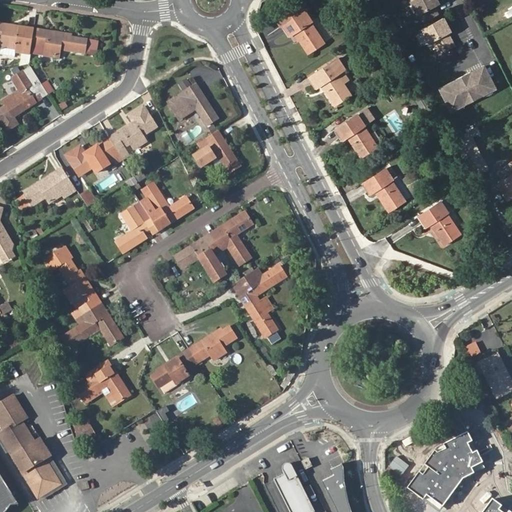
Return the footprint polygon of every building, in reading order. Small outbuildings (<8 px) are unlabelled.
[(304,0),(297,0),(275,15),(281,25),(284,23),(292,35),(295,32),(299,30),(303,36),(299,38),(309,52),(324,42),(311,21),(314,19),(307,8),(309,7),(304,0)] [(410,0),(418,13),(419,13),(423,21),(438,13),(434,5),(438,3),(436,0),(410,0)] [(450,31),(442,17),(422,27),(429,41),(433,39),(437,47),(452,40),(448,32),(450,31)] [(284,23),(281,25),(289,36),(292,35),(284,23)] [(0,40),(2,40),(1,47),(15,49),(15,52),(30,55),(31,47),(34,29),(0,24),(0,40)] [(71,35),(34,29),(31,47),(38,49),(39,45),(46,46),(45,54),(59,56),(60,48),(84,52),(86,40),(71,38),(71,35)] [(452,40),(437,47),(440,53),(455,45),(452,40)] [(1,47),(0,51),(0,54),(14,57),(15,52),(15,49),(1,47)] [(28,65),(30,56),(20,54),(19,64),(28,65)] [(331,62),(338,73),(341,71),(333,60),(331,62)] [(310,75),(318,86),(322,83),(325,81),(329,88),(326,90),(335,104),(351,94),(337,73),(338,73),(331,62),(310,75)] [(454,80),(440,87),(451,108),(455,106),(463,103),(483,92),(491,89),(495,87),(484,65),(470,72),(473,77),(468,80),(467,79),(462,82),(462,83),(457,85),(454,80)] [(470,71),(454,79),(454,80),(457,85),(462,83),(462,82),(467,79),(468,80),(473,77),(470,72),(470,71)] [(0,109),(0,117),(8,130),(18,124),(14,117),(48,95),(41,84),(34,88),(24,72),(13,78),(24,95),(20,97),(16,92),(2,101),(5,107),(0,109)] [(315,88),(318,86),(310,75),(308,77),(315,88)] [(196,84),(167,101),(172,109),(179,119),(196,109),(207,126),(218,119),(203,95),(196,99),(194,95),(200,91),(196,84)] [(46,97),(39,102),(51,118),(58,113),(46,97)] [(134,123),(110,138),(120,154),(126,150),(125,147),(130,143),(134,149),(147,141),(143,135),(157,126),(143,106),(129,115),(134,123)] [(357,113),(365,125),(367,123),(360,112),(357,113)] [(337,127),(344,138),(348,136),(352,133),(356,139),(353,142),(362,156),(377,146),(364,126),(365,125),(357,113),(337,127)] [(342,140),(344,138),(337,127),(334,129),(342,140)] [(221,136),(217,130),(200,141),(205,149),(194,156),(201,166),(218,156),(229,173),(240,166),(225,143),(219,147),(215,141),(221,136)] [(457,144),(473,175),(487,168),(471,137),(457,144)] [(120,154),(110,138),(78,159),(79,161),(72,165),(79,176),(94,167),(98,173),(109,165),(106,159),(111,155),(113,158),(120,154)] [(511,152),(507,156),(511,162),(511,176),(499,184),(508,200),(511,197),(511,152)] [(385,168),(392,179),(395,177),(388,166),(385,168)] [(73,184),(63,168),(30,189),(31,191),(25,195),(32,205),(46,197),(50,202),(63,194),(59,188),(65,185),(66,187),(73,184)] [(364,182),(372,192),(376,190),(379,187),(384,194),(380,196),(389,210),(405,200),(391,180),(392,179),(385,168),(364,182)] [(369,194),(372,192),(364,182),(362,183),(369,194)] [(79,195),(86,208),(97,202),(90,189),(79,195)] [(149,216),(158,230),(164,227),(160,220),(166,215),(171,222),(194,207),(187,195),(169,207),(159,190),(140,202),(149,216)] [(441,200),(448,211),(450,210),(443,198),(441,200)] [(419,214),(427,225),(435,220),(439,227),(435,229),(445,243),(460,233),(447,212),(448,211),(441,200),(419,214)] [(0,255),(1,256),(12,250),(13,245),(9,239),(10,238),(0,221),(0,217),(3,208),(0,207),(0,255)] [(153,234),(158,230),(149,216),(142,220),(133,207),(123,214),(134,230),(116,241),(124,253),(147,237),(143,231),(148,227),(153,234)] [(216,231),(211,234),(221,251),(228,246),(240,265),(251,258),(236,234),(253,223),(246,212),(222,227),(226,233),(220,237),(216,231)] [(424,227),(427,225),(419,214),(417,216),(424,227)] [(160,220),(164,227),(171,222),(166,215),(160,220)] [(221,251),(211,234),(205,238),(208,244),(203,248),(199,242),(175,257),(182,268),(199,257),(215,282),(226,275),(213,255),(221,251)] [(89,309),(101,302),(80,271),(78,272),(70,259),(73,257),(66,247),(46,260),(53,270),(61,265),(73,285),(66,289),(75,302),(82,298),(89,309)] [(12,250),(1,256),(4,262),(15,255),(12,250)] [(253,281),(249,274),(240,280),(233,284),(236,290),(243,287),(246,292),(240,296),(254,319),(265,312),(255,296),(286,276),(278,265),(253,281)] [(7,302),(0,305),(0,310),(2,315),(11,309),(7,302)] [(105,309),(101,302),(89,309),(84,313),(89,320),(64,336),(71,347),(101,328),(113,345),(124,338),(109,315),(103,318),(100,313),(105,309)] [(221,328),(189,349),(197,362),(210,354),(214,359),(226,352),(222,346),(236,337),(230,327),(223,331),(221,328)] [(475,341),(463,347),(468,358),(481,352),(475,341)] [(197,362),(189,349),(158,370),(159,372),(153,376),(160,386),(161,385),(173,377),(177,383),(189,375),(185,370),(197,362)] [(480,363),(494,390),(502,386),(499,382),(509,377),(497,354),(480,363)] [(111,365),(108,359),(88,372),(93,380),(78,389),(85,400),(109,385),(120,402),(131,395),(116,372),(110,376),(105,369),(111,365)] [(177,383),(173,377),(161,385),(165,392),(177,384),(177,383)] [(511,389),(511,383),(509,377),(499,382),(502,386),(494,390),(498,397),(511,389)] [(37,444),(23,422),(29,419),(15,396),(0,405),(0,421),(6,432),(0,435),(39,499),(62,485),(47,460),(37,444)] [(169,410),(166,404),(156,410),(159,416),(165,412),(169,410)] [(511,411),(499,419),(502,424),(511,417),(511,411)] [(165,412),(159,416),(163,422),(169,419),(165,412)] [(511,417),(502,424),(506,433),(511,429),(511,417)] [(72,430),(82,444),(96,434),(86,421),(72,430)] [(437,446),(406,488),(422,500),(427,494),(442,506),(463,479),(474,473),(472,469),(484,463),(477,450),(473,453),(469,445),(474,442),(468,431),(437,446)] [(42,440),(37,444),(47,460),(52,457),(42,440)] [(302,460),(308,472),(315,469),(309,457),(302,460)] [(274,480),(289,511),(314,511),(292,467),(291,465),(290,464),(289,464),(285,464),(283,466),(282,468),(282,469),(283,471),(284,475),(274,480)] [(335,477),(323,482),(337,511),(351,511),(347,497),(342,466),(332,471),(335,477)] [(7,505),(9,503),(19,504),(0,473),(0,511),(4,509),(5,508),(7,505)] [(80,485),(82,493),(91,490),(88,481),(80,485)] [(501,506),(492,500),(482,511),(510,511),(509,511),(508,511),(499,511),(498,511),(501,506)]
